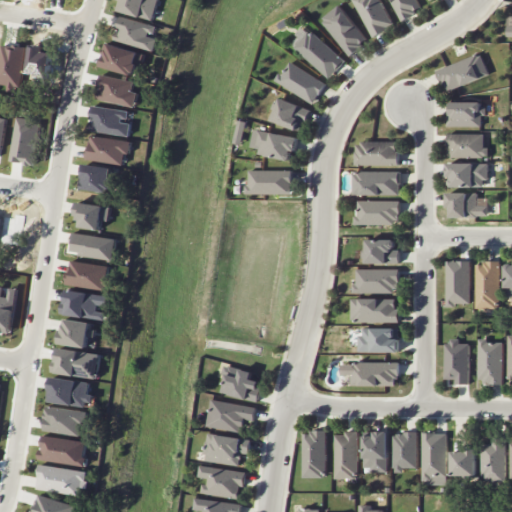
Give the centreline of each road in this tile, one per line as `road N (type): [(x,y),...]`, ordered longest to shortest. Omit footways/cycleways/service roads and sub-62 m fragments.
road 1 (residential): [(270,511),(318,280),(323,170),(335,122),(384,62),(466,18),(482,0)]
road 2 (residential): [(1,511),(93,0)]
road 3 (residential): [(424,408),(422,124),(408,107)]
road 4 (residential): [(289,399),(333,409),(511,408)]
